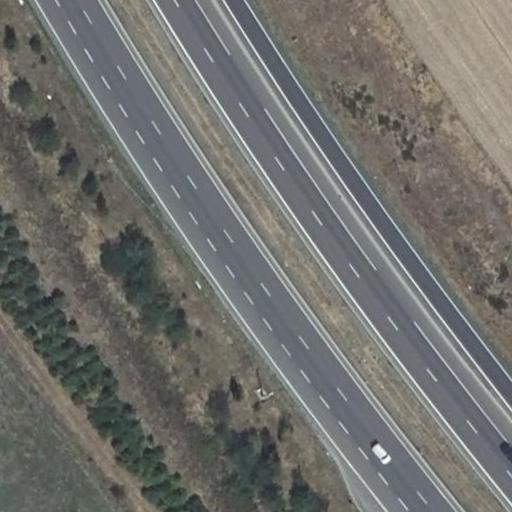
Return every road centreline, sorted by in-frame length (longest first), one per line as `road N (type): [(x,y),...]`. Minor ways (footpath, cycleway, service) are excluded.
road 1 (motorway): [(73,0),(413,511)]
road 2 (motorway): [(511,465),(472,421),(191,0)]
road 3 (motorway): [(511,389),(346,161),(248,0)]
